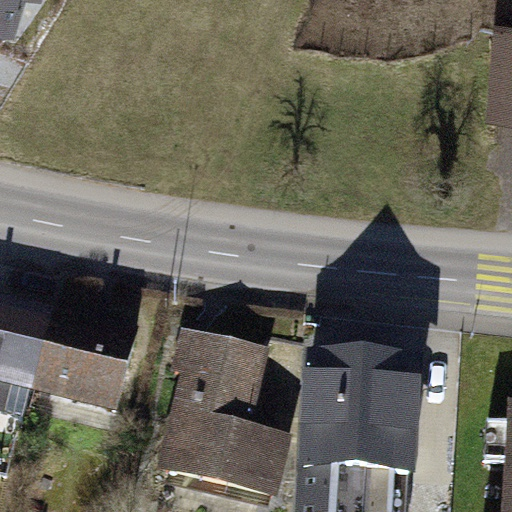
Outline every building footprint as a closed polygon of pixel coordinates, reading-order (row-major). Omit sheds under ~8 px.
[(0,0),(0,20),(14,25),(22,0),(0,0)] [(511,33),(505,33),(500,108),(511,109),(511,33)] [(0,398),(3,384),(128,414),(149,330),(0,293),(0,398)] [(266,357),(188,339),(180,376),(193,379),(171,475),(277,499),(289,446),(248,436),(266,357)] [(419,367),(315,362),(306,511),(396,511),(398,485),(413,485),(419,367)]
